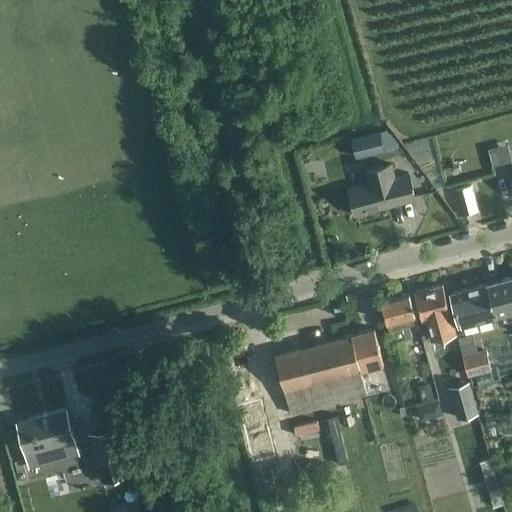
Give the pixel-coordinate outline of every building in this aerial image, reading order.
[(385,127),(349,137),(355,157),(398,145),(385,127)] [(491,143),(496,163),(511,158),(507,139),(491,143)] [(389,205),(388,205),(414,198),(407,172),(394,176),(390,163),(364,170),(368,183),(348,188),(356,214),(389,205)] [(471,184),(453,189),(460,214),(477,209),(471,184)] [(511,275),(502,278),(509,307),(511,306),(511,275)] [(511,306),(509,307),(502,278),(451,292),(459,324),(496,314),(498,320),(511,315),(511,306)] [(422,320),(426,319),(431,339),(455,332),(442,283),(414,291),(422,320)] [(381,300),(389,327),(384,328),(388,343),(404,339),(412,337),(409,324),(417,322),(409,292),(381,300)] [(373,328),(275,354),(290,413),(366,393),(360,369),(383,363),(373,328)] [(395,366),(410,362),(404,339),(388,343),(395,366)] [(463,355),(469,374),(491,368),(486,349),(463,355)] [(511,372),(502,375),(505,386),(511,383),(511,372)] [(477,412),(468,381),(449,386),(457,417),(477,412)] [(430,389),(419,391),(421,400),(432,397),(430,389)] [(55,443),(74,438),(66,407),(17,420),(29,466),(59,458),(55,443)] [(494,413),(485,414),(486,425),(495,424),(494,413)] [(90,432),(102,480),(127,474),(115,425),(90,432)] [(494,474),(485,477),(489,490),(498,488),(494,474)]
